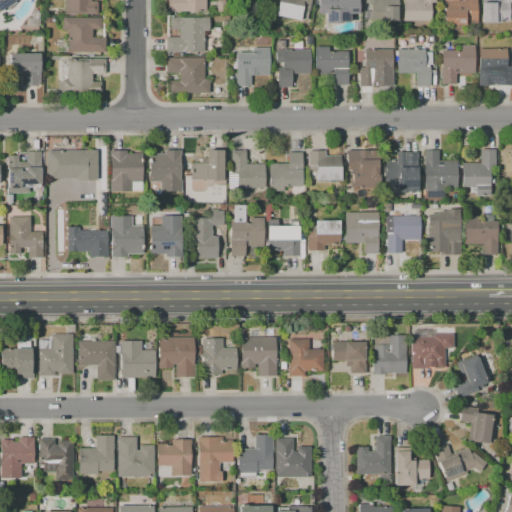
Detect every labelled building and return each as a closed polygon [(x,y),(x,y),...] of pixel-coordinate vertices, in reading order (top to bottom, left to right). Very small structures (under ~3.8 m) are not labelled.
[(14,0),(0,10),(0,0),(14,0)] [(64,14),(64,0),(100,0),(101,14),(64,14)] [(166,12),(166,0),(205,0),(205,12),(166,12)] [(216,12),(216,0),(227,0),(227,12),(216,12)] [(311,0),(306,21),(274,14),(277,0),(311,0)] [(357,0),(357,12),(349,12),(349,22),(324,22),(324,14),(318,14),(318,0),(357,0)] [(364,0),(398,0),(398,21),(362,22),(362,10),(364,10),(364,0)] [(402,21),(402,0),(435,0),(435,3),(430,3),(431,21),(402,21)] [(443,0),(476,0),(476,23),(464,24),(464,25),(443,25),(443,0)] [(481,23),(480,0),(511,0),(511,3),(509,3),(509,23),(481,23)] [(39,11),(39,25),(26,25),(26,18),(32,18),(32,12),(39,11)] [(105,52),(67,52),(67,31),(62,31),(62,17),(100,17),(100,29),(91,29),(91,37),(105,37),(105,52)] [(165,52),(165,36),(178,36),(178,29),(169,29),(169,17),(209,17),(209,31),(204,31),(204,52),(165,52)] [(284,49),(276,49),(275,40),(284,40),(284,49)] [(301,41),(301,49),(293,49),(293,41),(301,41)] [(440,84),(440,51),(459,51),(459,46),(473,45),(473,74),(455,74),(455,84),(440,84)] [(347,84),(332,84),(332,74),(313,74),(313,47),(327,47),(327,51),(347,51),(347,84)] [(511,85),(496,85),(496,72),(477,72),(477,48),(505,47),(505,66),(511,66),(511,85)] [(268,48),(268,75),(250,75),(250,85),(235,85),(234,52),(253,52),(253,48),(268,48)] [(391,73),(374,73),(374,86),(358,86),(358,67),(363,67),(363,49),(391,49),(391,73)] [(395,49),(423,49),(424,67),(429,67),(429,86),(414,86),(414,73),(395,73),(395,49)] [(310,50),(310,74),(291,74),(291,86),(276,86),(276,68),(280,68),(280,61),(274,62),(274,50),(310,50)] [(38,53),(39,86),(23,86),(23,73),(19,73),(20,88),(25,88),(25,102),(2,102),(2,88),(7,88),(7,54),(38,53)] [(208,93),(169,93),(169,81),(178,81),(178,73),(165,73),(165,58),(203,57),(203,79),(208,79),(208,93)] [(104,58),(104,73),(91,73),(91,82),(101,82),(101,94),(58,95),(58,58),(104,58)] [(97,149),(97,180),(76,180),(76,178),(46,178),(46,150),(97,149)] [(180,149),(180,191),(159,191),(159,182),(148,182),(148,153),(163,153),(163,150),(180,149)] [(109,150),(127,150),(127,154),(141,153),(141,191),(109,191),(109,150)] [(223,150),(223,179),(189,179),(189,163),(205,163),(205,150),(223,150)] [(345,150),(379,150),(379,187),(351,187),(351,169),(345,169),(345,150)] [(423,150),(438,150),(438,160),(456,160),(456,188),(443,188),(443,197),(425,197),(425,188),(423,188),(423,150)] [(494,150),(494,187),(489,187),(489,196),(475,196),(475,187),(461,187),(461,163),(479,163),(479,150),(494,150)] [(7,193),(7,155),(18,155),(18,162),(25,162),(25,151),(40,151),(40,184),(38,184),(39,193),(7,193)] [(230,151),(245,151),(245,164),(264,164),(264,188),(228,188),(228,170),(230,170),(230,151)] [(307,151),(324,151),(324,156),(340,156),(340,181),(315,181),(315,170),(307,170),(307,151)] [(268,164),(286,164),(286,152),(301,152),(301,186),(283,186),(283,191),(268,191),(268,164)] [(416,152),(416,191),(413,191),(413,193),(399,193),(399,191),(395,191),(395,180),(384,180),(384,159),(395,159),(395,152),(416,152)] [(390,204),(390,212),(381,212),(381,204),(390,204)] [(98,205),(105,205),(106,214),(99,214),(98,205)] [(228,256),(228,222),(231,222),(231,205),(243,205),(243,222),(246,222),(246,218),(262,218),(262,246),(243,246),(243,256),(228,256)] [(425,213),(436,213),(436,210),(444,210),(444,208),(457,208),(458,254),(437,254),(437,252),(426,252),(426,238),(425,238),(425,213)] [(221,210),(221,226),(209,226),(209,236),(215,236),(215,258),(194,258),(194,238),(189,238),(189,217),(207,217),(207,210),(221,210)] [(376,253),(361,253),(361,242),(342,242),(342,211),(375,211),(376,253)] [(109,216),(130,216),(130,226),(142,226),(142,254),(126,254),(126,256),(110,256),(109,216)] [(181,256),(165,256),(165,253),(149,254),(149,226),(159,226),(159,216),(181,216),(181,256)] [(386,253),(385,234),(390,234),(390,216),(419,216),(419,240),(399,240),(400,253),(386,253)] [(462,216),(496,216),(496,254),(481,254),(481,244),(463,244),(462,216)] [(8,217),(29,217),(29,232),(41,232),(41,257),(27,257),(27,247),(19,247),(19,252),(8,252),(8,217)] [(338,219),(338,245),(321,245),(321,250),(305,250),(305,230),(313,230),(313,219),(338,219)] [(266,226),(298,226),(298,233),(303,233),(303,258),(299,258),(299,256),(282,256),(282,251),(266,251),(266,226)] [(106,231),(106,256),(88,257),(88,251),(67,251),(67,227),(77,227),(77,231),(106,231)] [(38,376),(38,341),(48,341),(48,336),(51,336),(51,334),(71,334),(72,374),(57,374),(57,372),(53,372),(53,376),(38,376)] [(410,337),(432,337),(432,334),(452,334),(452,348),(443,348),(443,368),(433,368),(433,367),(424,367),(424,368),(410,368),(410,337)] [(371,374),(371,357),(373,357),(372,336),(405,336),(405,374),(371,374)] [(157,337),(193,337),(193,364),(192,364),(192,377),(174,377),(174,364),(171,364),(171,368),(157,368),(157,337)] [(240,338),(275,337),(275,376),(257,376),(257,364),(254,364),(254,368),(240,368),(240,338)] [(202,374),(202,339),(221,339),(221,348),(235,348),(235,369),(221,369),(221,374),(202,374)] [(288,340),(308,339),(308,350),(322,350),(322,371),(304,371),(304,375),(288,375),(288,340)] [(77,341),(114,341),(114,380),(96,380),(96,365),(77,365),(77,341)] [(119,341),(141,341),(141,350),(154,350),(154,378),(120,378),(119,341)] [(331,342),(364,342),(364,373),(350,373),(350,366),(344,366),(344,360),(331,360),(331,342)] [(0,348),(32,348),(32,379),(15,379),(15,371),(0,371),(0,348)] [(475,355),(486,382),(477,385),(479,390),(457,399),(452,384),(462,380),(455,363),(475,355)] [(489,443),(470,441),(472,423),(458,422),(460,406),(478,408),(477,413),(492,415),(489,443)] [(112,435),(112,471),(96,471),(96,474),(77,474),(77,448),(94,448),(94,435),(112,435)] [(271,435),(272,469),(255,469),(255,473),(237,473),(237,449),(254,449),(253,435),(271,435)] [(389,436),(389,474),(355,475),(354,447),(367,447),(367,451),(374,451),(373,436),(389,436)] [(31,437),(32,464),(19,464),(19,477),(0,477),(0,440),(12,440),(12,441),(17,441),(17,437),(31,437)] [(153,476),(116,477),(116,437),(135,437),(135,450),(138,450),(138,445),(152,445),(153,476)] [(196,437),(222,437),(222,440),(232,440),(232,462),(218,462),(218,472),(221,472),(221,481),(197,482),(197,443),(196,443),(196,437)] [(71,440),(71,479),(55,480),(55,471),(38,471),(38,438),(54,438),(54,444),(56,444),(56,440),(71,440)] [(309,477),(274,477),(274,438),(292,438),(292,451),(296,451),(296,446),(309,446),(309,477)] [(190,439),(190,475),(170,475),(170,466),(156,466),(156,444),(170,444),(170,439),(190,439)] [(471,452),(485,463),(478,472),(472,468),(465,471),(466,474),(444,482),(432,450),(446,444),(450,454),(467,448),(469,454),(471,452)] [(394,448),(411,448),(411,458),(414,458),(414,460),(428,460),(428,480),(414,480),(414,484),(394,484),(394,448)] [(444,484),(451,481),(454,488),(447,491),(444,484)] [(511,511),(503,511),(507,497),(511,497),(511,511)]
